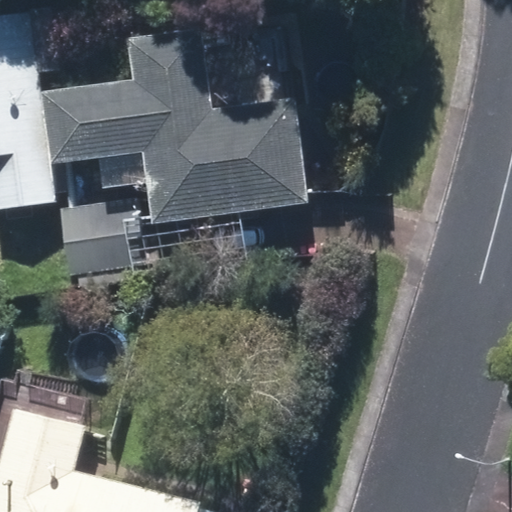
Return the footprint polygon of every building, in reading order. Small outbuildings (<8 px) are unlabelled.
[(37,0),(9,0),(0,1),(0,177),(59,170),(37,0)] [(155,142),(158,185),(308,175),(303,105),(216,111),(208,0),(141,0),(146,66),(70,71),(75,147),(155,142)] [(361,56),(313,54),(311,111),(358,113),(361,56)] [(135,353),(90,341),(77,390),(121,402),(135,353)] [(40,386),(4,511),(214,511),(221,490),(91,453),(105,404),(40,386)]
